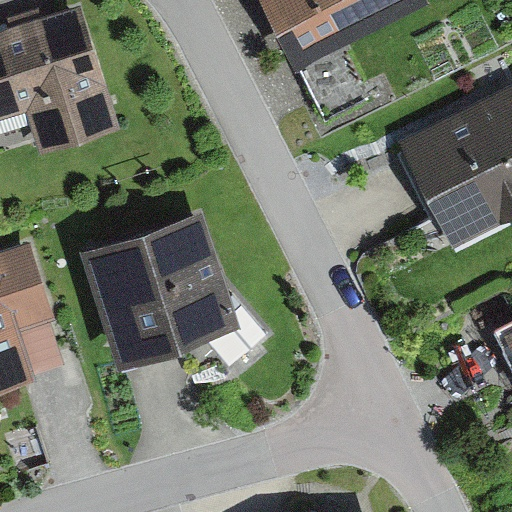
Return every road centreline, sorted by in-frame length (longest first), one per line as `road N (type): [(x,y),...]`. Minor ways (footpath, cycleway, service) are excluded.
road 1 (residential): [(185,0),(390,413)]
road 2 (residential): [(390,413),(62,511)]
